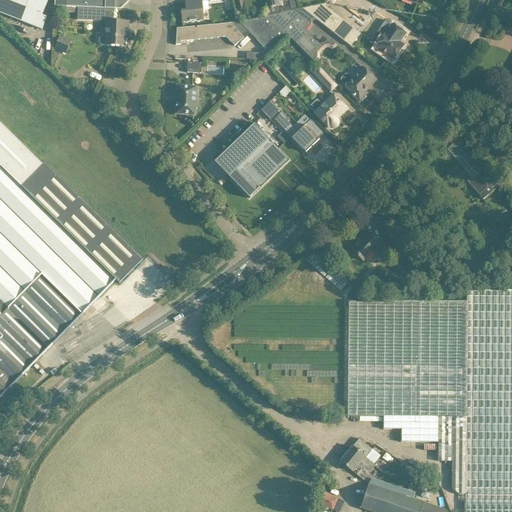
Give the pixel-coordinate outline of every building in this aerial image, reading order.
[(0,0),(0,13),(42,30),(46,18),(42,16),(48,1),(44,0),(0,0)] [(54,0),(54,7),(78,8),(113,9),(115,9),(115,7),(120,8),(127,0),(54,0)] [(238,11),(245,9),(243,0),(236,0),(238,11)] [(265,0),(267,8),(275,7),(279,6),(277,0),(265,0)] [(185,2),(185,4),(188,3),(188,11),(181,12),(182,23),(204,21),(203,10),(208,9),(207,1),(202,2),(202,1),(185,2)] [(350,47),(360,34),(322,4),(302,9),(350,47)] [(113,9),(78,8),(77,20),(105,21),(105,37),(101,37),(99,38),(99,43),(101,45),(106,45),(106,46),(124,47),(125,31),(128,31),(128,22),(112,21),(113,9)] [(269,16),(287,35),(295,42),(305,29),(306,30),(311,24),(294,11),(279,14),(269,16)] [(269,53),(287,35),(269,16),(239,23),(269,53)] [(384,36),(375,48),(392,60),(400,48),(397,46),(399,43),(398,42),(404,33),(392,25),(392,26),(385,21),(377,32),(384,36)] [(232,23),(187,28),(177,29),(176,45),(181,45),(181,42),(225,37),(234,45),(234,46),(244,38),(232,23)] [(320,45),(306,30),(305,29),(295,42),(308,57),(316,64),(320,60),(319,55),(323,50),(325,49),(326,49),(328,48),(329,48),(331,50),(333,51),(337,46),(335,44),(333,43),(332,42),(330,42),(328,42),(326,42),(324,42),(322,43),(320,45)] [(65,54),(70,41),(59,37),(54,49),(65,54)] [(201,73),(201,63),(187,63),(187,73),(201,73)] [(362,68),(352,79),(348,75),(346,74),(344,75),(341,78),(340,81),(341,82),(351,92),(350,94),(359,102),(367,94),(364,91),(368,87),(369,88),(376,80),(362,68)] [(324,73),(318,79),(330,92),(336,86),(324,73)] [(196,87),(177,86),(175,114),(194,115),(196,87)] [(327,127),(329,126),(329,127),(330,127),(331,128),(332,128),(333,128),(334,128),(335,127),(336,127),(337,126),(338,125),(338,124),(338,123),(338,122),(338,121),(337,120),(336,119),(337,118),(336,117),(339,114),(340,115),(346,109),(333,95),(322,106),(317,100),(309,107),(327,127)] [(270,101),(260,110),(270,120),(279,111),(270,101)] [(281,113),(274,120),(305,152),(319,140),(317,139),(323,133),(311,120),(298,132),(285,119),(287,118),(281,113)] [(0,397),(36,361),(114,281),(118,285),(143,261),(45,163),(42,166),(0,124),(0,397)] [(254,124),(221,156),(226,161),(224,163),(224,168),(226,170),(223,172),(249,199),(289,160),(254,124)] [(281,133),(277,137),(283,143),(287,139),(281,133)] [(447,150),(457,162),(472,177),(467,182),(483,200),(496,189),(460,149),(465,145),(457,135),(452,140),(454,143),(447,150)] [(496,142),(489,150),(499,159),(504,164),(511,157),(506,152),(496,142)] [(377,242),(377,241),(369,234),(359,245),(357,243),(351,249),(362,261),(373,250),(380,257),(388,248),(379,240),(377,242)] [(465,495),(464,511),(511,511),(511,290),(466,290),(466,301),(348,302),(347,416),(383,417),(383,429),(401,430),(401,441),(439,441),(439,462),(452,462),(451,489),(458,495),(465,495)] [(372,450),(359,439),(340,462),(363,480),(375,466),(365,458),(372,450)] [(424,474),(415,474),(415,485),(424,484),(424,474)] [(368,485),(360,508),(371,511),(449,511),(425,503),(413,500),(400,495),(369,485),(368,485)] [(337,499),(332,496),(322,492),(317,503),(336,511),(338,511),(343,502),(337,500),(337,499)]
